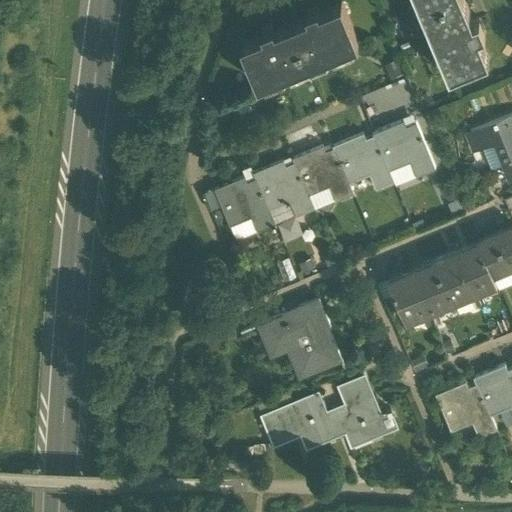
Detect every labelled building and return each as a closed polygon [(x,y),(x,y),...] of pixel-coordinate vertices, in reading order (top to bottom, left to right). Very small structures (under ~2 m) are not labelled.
[(473,21),(463,0),(418,0),(450,75),(489,59),(479,36),(485,34),(479,19),(473,21)] [(309,16),(276,30),(275,26),(263,31),(265,34),(243,44),(260,84),(360,43),(343,2),(321,11),(319,8),(308,12),(309,16)] [(511,113),(471,130),(478,148),(483,146),(503,138),(511,159),(504,162),(511,179),(511,178),(511,113)] [(435,167),(416,121),(406,126),(403,120),(374,132),(375,134),(389,169),(411,160),(417,174),(435,167)] [(375,134),(366,138),(363,132),(334,144),(335,147),(349,181),(370,173),(376,187),(394,180),(389,169),(375,134)] [(503,138),(483,146),(491,167),(504,162),(511,159),(503,138)] [(335,147),(326,150),(323,144),(293,157),(295,161),(309,194),(330,185),(336,200),(354,192),(349,181),(335,147)] [(284,158),(254,171),(256,177),(269,208),(291,199),(297,214),(314,207),(309,194),(295,161),(286,165),(284,158)] [(247,181),(245,175),(217,187),(233,224),(252,216),(258,230),(276,223),(269,208),(256,177),(247,181)] [(511,226),(480,239),(479,237),(478,237),(479,240),(494,275),(495,274),(494,272),(511,264),(511,226)] [(494,275),(479,240),(457,249),(475,294),(498,284),(494,275)] [(457,249),(434,259),(453,303),(475,294),(457,249)] [(453,303),(434,259),(412,268),(430,312),(453,303)] [(430,312),(412,268),(389,278),(407,322),(430,312)] [(320,297),(259,322),(271,355),(297,344),(308,369),(341,356),(329,326),(331,325),(320,297)] [(511,367),(508,369),(505,363),(475,376),(478,382),(491,413),(511,404),(511,405),(511,367)] [(387,429),(366,377),(340,388),(347,406),(329,413),(320,390),(306,396),(324,438),(346,429),(352,443),(387,429)] [(478,382),(469,385),(466,380),(436,392),(451,429),(473,420),(479,435),(497,427),(491,413),(478,382)] [(306,396),(263,414),(275,442),(302,431),(308,445),(324,438),(306,396)]
